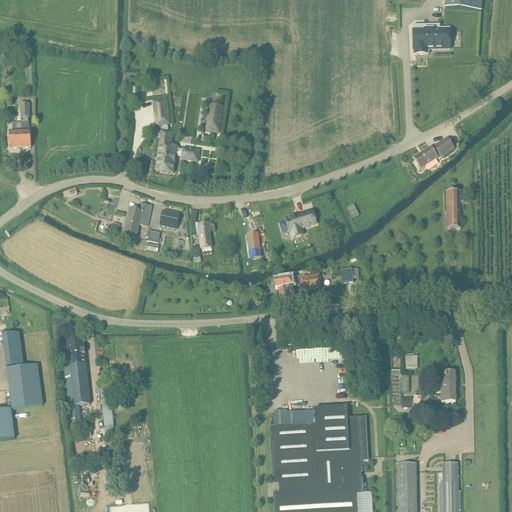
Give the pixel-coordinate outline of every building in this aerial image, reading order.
[(442,0),(442,12),(480,15),(480,0),(442,0)] [(414,31),(413,31),(414,51),(415,51),(415,56),(428,55),(428,51),(451,51),(450,30),(441,30),(440,26),(414,26),(414,31)] [(166,101),(153,102),(156,127),(162,126),(163,132),(162,132),(155,172),(173,175),(176,155),(182,156),(181,160),(198,163),(199,152),(183,149),(183,151),(177,150),(177,148),(170,147),(173,134),(168,133),(167,126),(169,125),(166,101)] [(21,124),(22,149),(31,149),(30,132),(29,132),(29,119),(29,105),(20,105),(21,124)] [(210,106),(206,133),(219,135),(223,108),(210,106)] [(10,133),(10,140),(10,150),(22,149),(21,124),(12,125),(12,133),(10,133)] [(454,150),(452,147),(447,139),(434,147),(434,148),(431,150),(430,149),(413,160),(420,170),(436,160),(433,155),(436,153),(440,159),(454,150)] [(460,193),(446,193),(446,221),(447,230),(460,230),(460,220),(460,205),(470,205),(470,197),(460,197),(460,193)] [(147,229),(149,217),(152,207),(140,205),(139,212),(130,210),(124,237),(135,239),(138,227),(147,229)] [(163,211),(159,228),(176,232),(180,215),(163,211)] [(285,223),(279,224),(282,234),(288,232),(289,235),(290,235),(292,241),(305,237),(303,231),(317,226),(312,211),(284,219),(285,223)] [(118,234),(120,226),(112,224),(110,233),(118,234)] [(209,230),(212,230),(211,224),(198,226),(199,236),(201,251),(211,249),(209,230)] [(148,233),(146,242),(156,245),(158,235),(148,233)] [(247,237),(250,253),(260,251),(258,235),(247,237)] [(146,245),(145,252),(157,254),(159,247),(146,245)] [(192,248),(194,260),(200,259),(199,247),(192,248)] [(340,272),(340,275),(342,285),(339,285),(339,286),(354,283),(352,270),(340,272)] [(300,279),(275,282),(276,290),(279,290),(281,300),(294,298),(293,291),(302,289),(302,291),(321,288),(319,277),(300,280),(300,279)] [(6,368),(22,366),(18,334),(2,336),(6,368)] [(63,358),(64,368),(68,408),(89,406),(84,352),(83,342),(67,344),(68,358),(63,358)] [(299,361),(322,360),(322,350),(299,351),(299,361)] [(7,370),(12,411),(42,407),(37,366),(7,370)] [(436,375),(436,385),(436,394),(441,394),(442,404),(455,403),(455,384),(455,374),(428,374),(428,375),(436,375)] [(99,392),(104,436),(114,435),(109,391),(99,392)] [(428,395),(422,400),(425,403),(431,398),(428,395)] [(412,399),(402,399),(402,409),(413,409),(412,399)] [(272,484),(267,484),(268,494),(273,494),(273,511),(358,511),(358,495),(370,494),(364,494),(363,479),(361,479),(361,473),(363,473),(362,462),(368,462),(366,418),(347,419),(347,408),(314,410),(285,412),(286,426),(269,427),(272,484)] [(0,410),(0,441),(13,440),(9,409),(0,410)] [(76,421),(74,410),(67,410),(68,422),(76,421)] [(93,456),(73,458),(74,467),(94,464),(93,456)] [(442,465),(443,511),(460,511),(460,493),(459,493),(458,464),(442,465)] [(416,511),(416,465),(395,466),(396,511),(416,511)]
